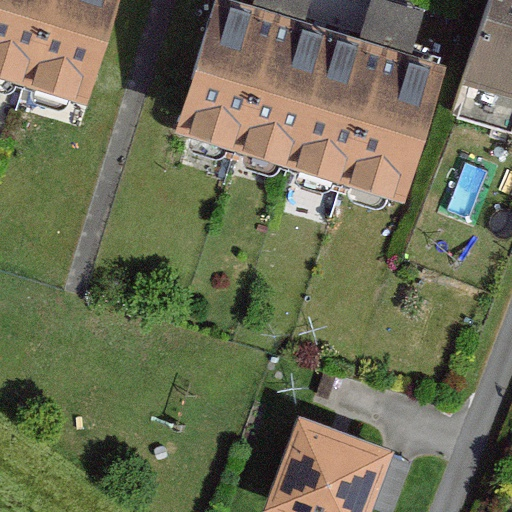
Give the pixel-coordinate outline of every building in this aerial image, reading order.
[(0,0),(0,64),(23,72),(46,0),(0,0)] [(46,0),(23,72),(84,91),(112,0),(46,0)] [(224,0),(186,122),(236,137),(274,15),(226,0),(224,0)] [(511,0),(494,0),(458,115),(511,132),(511,0)] [(274,15),(236,137),(288,153),(326,31),(274,15)] [(326,31),(288,153),(341,170),(379,47),(326,31)] [(379,47),(341,170),(402,188),(440,66),(379,47)] [(360,511),(382,456),(304,427),(276,502),(301,511),(360,511)]
